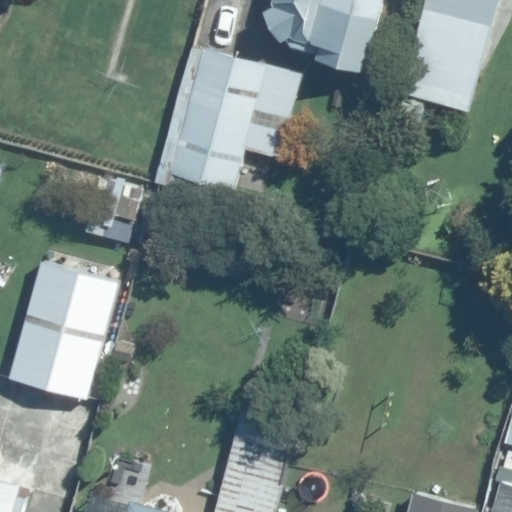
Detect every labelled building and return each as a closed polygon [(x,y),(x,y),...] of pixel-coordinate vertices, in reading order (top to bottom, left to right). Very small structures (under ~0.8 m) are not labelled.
[(276,0),(272,18),(289,50),(373,71),(390,0),(276,0)] [(507,0),(426,0),(400,91),(475,113),(507,0)] [(309,75),(200,42),(160,173),(238,197),(252,150),(283,159),(309,75)] [(154,187),(106,173),(95,212),(120,219),(115,237),(138,243),(154,187)] [(126,288),(47,266),(14,380),(92,403),(126,288)] [(0,411),(0,440),(7,443),(15,415),(0,411)] [(282,511),(304,436),(245,419),(218,511),(185,511),(95,486),(87,511),(282,511)] [(511,511),(511,483),(502,481),(495,511),(511,511)] [(482,511),(484,507),(417,492),(412,511),(482,511)] [(0,511),(20,511),(22,505),(0,498),(0,511)]
